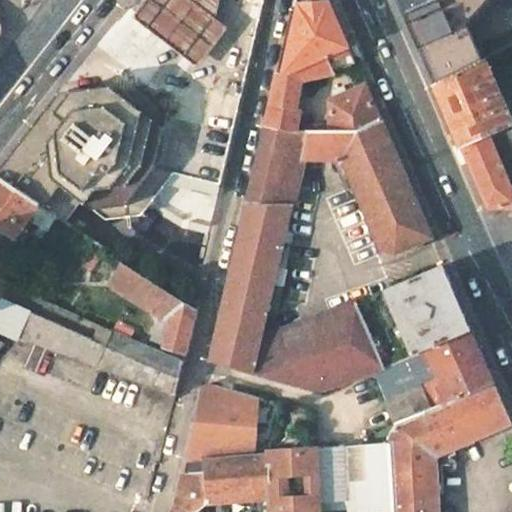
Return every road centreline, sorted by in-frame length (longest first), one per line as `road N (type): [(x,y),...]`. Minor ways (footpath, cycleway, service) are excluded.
road 1 (secondary): [(361,0),(511,346)]
road 2 (residential): [(282,0),(221,262)]
road 3 (residential): [(161,511),(221,262)]
road 4 (primary): [(0,100),(78,0)]
